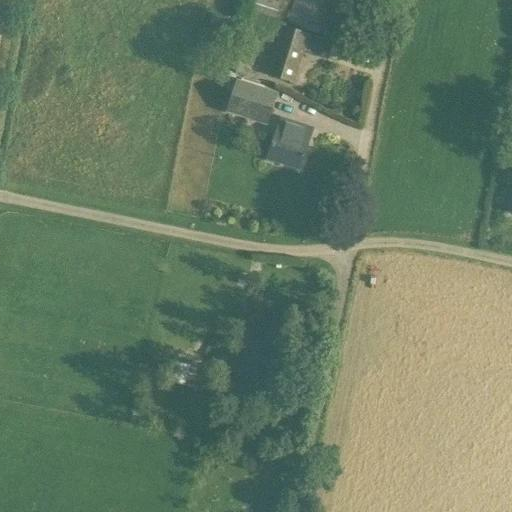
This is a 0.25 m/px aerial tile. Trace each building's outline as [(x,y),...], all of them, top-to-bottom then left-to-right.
[(268,0),(255,0),(251,13),(274,20),(280,4),(268,0)] [(293,0),(287,24),(323,35),(331,9),(323,6),(325,0),(293,0)] [(272,35),(281,38),(269,75),(293,83),(308,36),(252,18),(247,34),(270,42),(272,35)] [(237,80),(226,113),(267,126),(278,93),(237,80)] [(300,170),(313,130),(281,120),(268,160),(300,170)]
